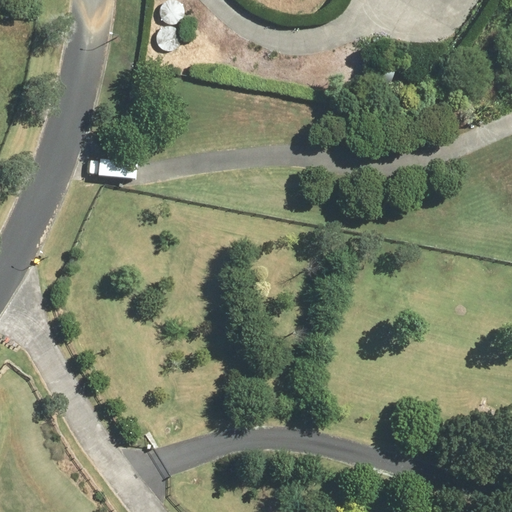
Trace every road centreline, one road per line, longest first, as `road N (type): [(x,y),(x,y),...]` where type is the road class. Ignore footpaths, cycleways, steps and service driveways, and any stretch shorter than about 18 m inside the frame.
road 1 (residential): [(89,0),(83,62),(55,158),(0,269)]
road 2 (residential): [(0,298),(151,511)]
